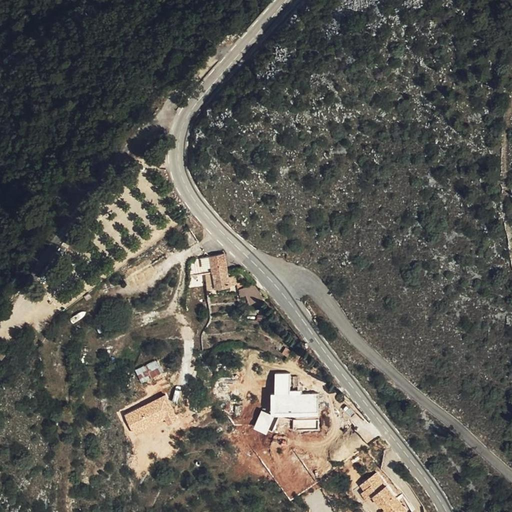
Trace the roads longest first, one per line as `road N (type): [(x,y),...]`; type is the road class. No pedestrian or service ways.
road 1 (tertiary): [(284,0),(184,120),(178,159),(204,212),(275,285)]
road 2 (tertiary): [(275,285),(311,283),(363,347),(511,478)]
road 3 (tertiary): [(275,285),(445,511)]
